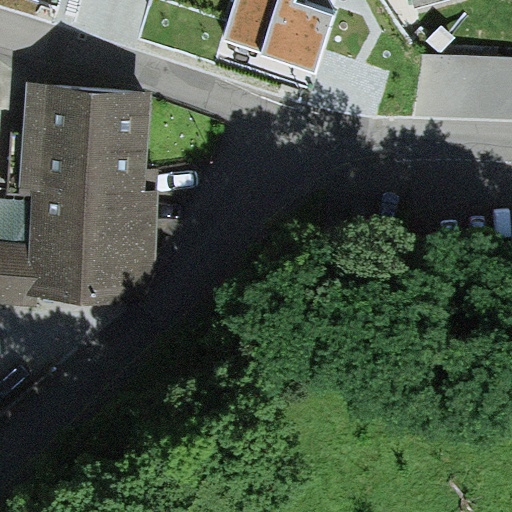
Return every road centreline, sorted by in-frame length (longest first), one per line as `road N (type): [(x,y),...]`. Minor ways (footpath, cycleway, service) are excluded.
road 1 (residential): [(267,118),(256,157),(216,231),(148,322),(0,456)]
road 2 (residential): [(0,28),(267,118)]
road 3 (residential): [(511,140),(387,140),(267,118)]
